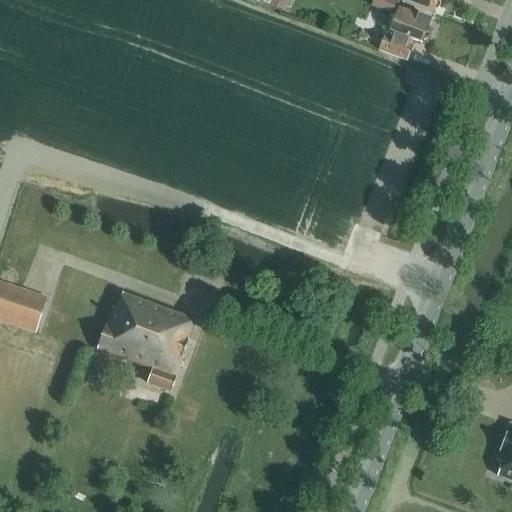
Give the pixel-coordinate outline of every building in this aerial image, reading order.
[(283,10),(286,0),(262,0),(262,2),(283,10)] [(422,44),(431,20),(396,7),(398,1),(394,0),(374,0),(372,8),(395,17),(386,41),(383,40),(378,52),(405,63),(410,51),(408,50),(412,40),(422,44)] [(402,0),(402,2),(433,14),(438,0),(402,0)] [(0,282),(0,320),(37,332),(48,297),(0,282)] [(100,350),(153,371),(148,384),(171,393),(197,322),(123,294),(117,310),(115,310),(100,350)] [(511,425),(509,425),(496,461),(502,463),(497,476),(511,482),(511,425)]
